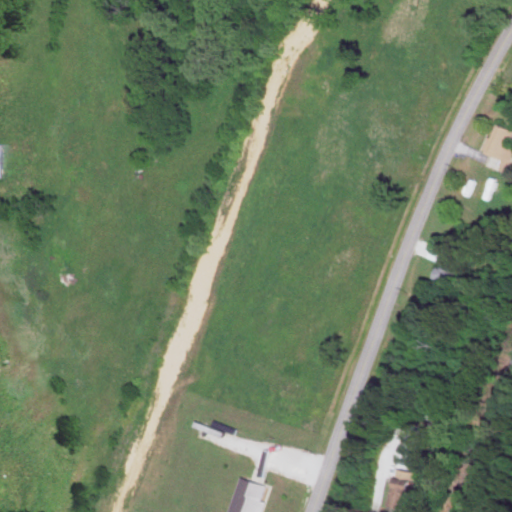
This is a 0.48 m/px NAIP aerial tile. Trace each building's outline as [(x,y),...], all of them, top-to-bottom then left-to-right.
[(511,161),(511,126),(497,121),(485,149),(504,157),(500,167),(508,170),(511,161)] [(437,277),(434,284),(453,291),(459,275),(454,273),(458,262),(442,256),(435,276),(437,277)] [(423,314),(408,308),(398,332),(413,338),(423,314)] [(391,504),(410,508),(418,470),(399,466),(391,504)] [(230,511),(264,511),(269,500),(265,499),(270,483),(243,475),(230,511)]
